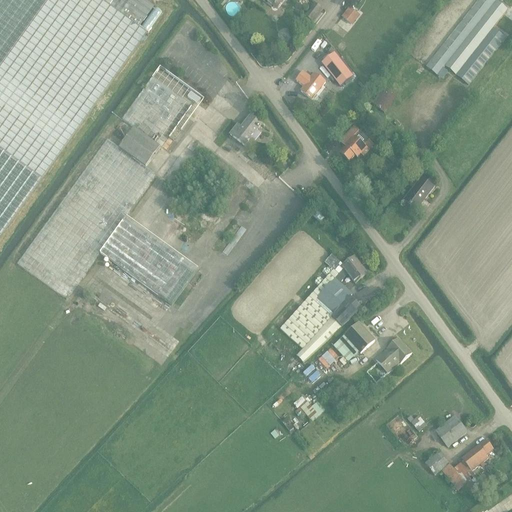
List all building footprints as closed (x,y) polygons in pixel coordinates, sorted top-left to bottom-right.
[(0,0),(0,236),(41,180),(146,34),(138,29),(153,8),(142,0),(0,0)] [(479,0),(426,68),(437,77),(445,67),(455,76),(468,86),(498,48),(506,38),(493,28),(496,24),(503,15),(507,10),(493,0),(479,0)] [(312,22),(321,11),(314,6),(306,17),(312,22)] [(341,17),(352,26),(360,16),(349,8),(341,17)] [(141,28),(147,33),(161,14),(155,9),(141,28)] [(334,54),(321,64),(340,88),(353,78),(334,54)] [(133,129),(160,148),(167,152),(204,100),(160,68),(17,265),(66,300),(100,254),(172,306),(198,270),(126,217),(157,176),(146,168),(119,149),(133,129)] [(303,73),(296,81),(304,87),(300,92),(312,100),(326,83),(314,74),(311,79),(303,73)] [(230,135),(244,146),(261,125),(251,118),(240,131),(236,127),(230,135)] [(366,154),(374,145),(367,139),(362,144),(356,139),(361,133),(354,128),(340,143),(346,148),(340,154),(349,162),(355,156),(357,158),(362,153),(363,155),(365,153),(366,154)] [(146,168),(160,148),(133,129),(119,149),(146,168)] [(417,211),(435,187),(422,177),(415,186),(411,183),(408,187),(412,190),(404,201),(417,211)] [(335,272),(338,275),(317,300),(334,315),(331,318),(341,329),(362,310),(351,297),(352,295),(340,284),(348,275),(355,285),(368,275),(354,257),(338,269),(335,272)] [(315,291),(279,330),(302,351),(296,357),(303,364),(341,329),(331,318),(334,315),(317,300),(338,275),(335,272),(334,271),(315,291)] [(359,324),(333,347),(348,363),(359,353),(360,355),(375,342),(359,324)] [(387,351),(376,361),(388,374),(399,364),(400,365),(412,355),(398,340),(387,350),(387,351)] [(331,348),(319,360),(327,368),(339,357),(331,348)] [(376,365),(368,372),(377,383),(384,376),(376,365)] [(299,408),(311,422),(327,409),(320,401),(312,408),(306,402),(299,408)] [(426,426),(426,425),(416,413),(407,419),(418,433),(426,426)] [(448,448),(467,433),(454,417),(435,432),(448,448)] [(486,441),(461,460),(463,463),(471,472),(480,466),(482,468),(485,465),(483,463),(488,459),(486,457),(493,451),(486,441)] [(434,476),(449,465),(439,453),(425,464),(434,476)] [(449,466),(441,472),(458,492),(465,486),(453,470),(449,466)]
